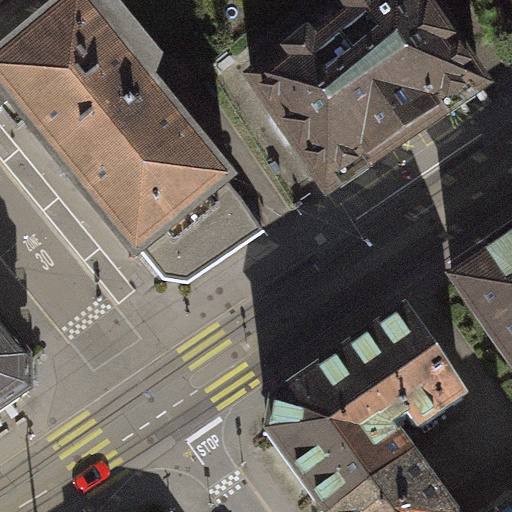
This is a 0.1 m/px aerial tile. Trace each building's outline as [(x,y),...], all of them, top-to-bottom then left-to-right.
[(143,252),(228,183),(230,182),(174,115),(177,98),(166,86),(157,93),(149,84),(156,65),(104,0),(76,0),(0,62),(0,90),(136,258),(143,252)] [(482,84),(424,0),(353,0),(253,82),(326,189),(336,183),(341,191),(370,172),(364,163),(443,110),(448,119),(477,100),(471,91),(482,84)] [(264,232),(228,183),(143,252),(164,280),(190,283),(264,232)] [(511,243),(454,284),(511,369),(511,243)] [(390,433),(393,432),(408,421),(412,427),(422,428),(464,399),(407,316),(341,360),(390,433)] [(0,329),(0,411),(28,392),(28,364),(0,329)] [(390,433),(341,360),(274,406),(270,438),(323,511),(343,511),(414,460),(393,432),(390,433)] [(452,511),(414,460),(343,511),(452,511)]
